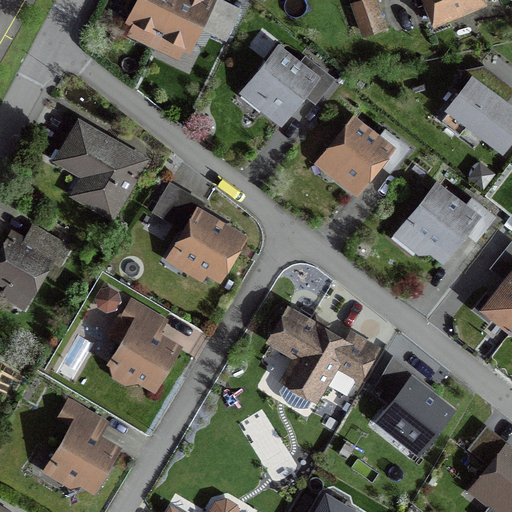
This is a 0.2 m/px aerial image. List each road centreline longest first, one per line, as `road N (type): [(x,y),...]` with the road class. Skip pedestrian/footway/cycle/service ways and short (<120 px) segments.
road 1 (residential): [(287,230),(121,511)]
road 2 (residential): [(287,230),(53,40)]
road 3 (residential): [(511,408),(287,230)]
